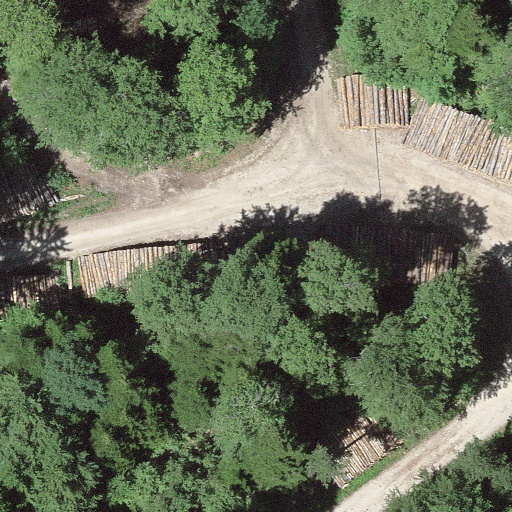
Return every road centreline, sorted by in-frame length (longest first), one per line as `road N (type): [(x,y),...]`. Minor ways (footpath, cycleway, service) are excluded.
road 1 (track): [(0,255),(348,181),(456,190),(511,222)]
road 2 (track): [(511,397),(362,511)]
road 3 (track): [(348,181),(313,0)]
